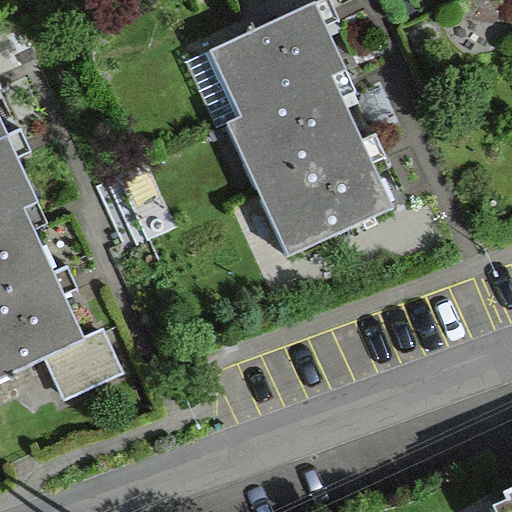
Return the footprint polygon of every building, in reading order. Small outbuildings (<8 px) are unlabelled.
[(316,2),(214,44),(244,114),(336,75),(345,71),(316,2)] [(230,119),(259,188),(365,144),(336,75),(244,114),(230,119)] [(6,133),(0,135),(0,217),(25,206),(37,201),(6,133)] [(259,188),(288,257),(394,213),(365,144),(259,188)] [(0,295),(55,272),(25,206),(0,217),(0,295)] [(0,375),(85,338),(55,272),(0,295),(0,375)] [(511,511),(511,487),(506,490),(510,498),(498,504),(501,511),(511,511)]
